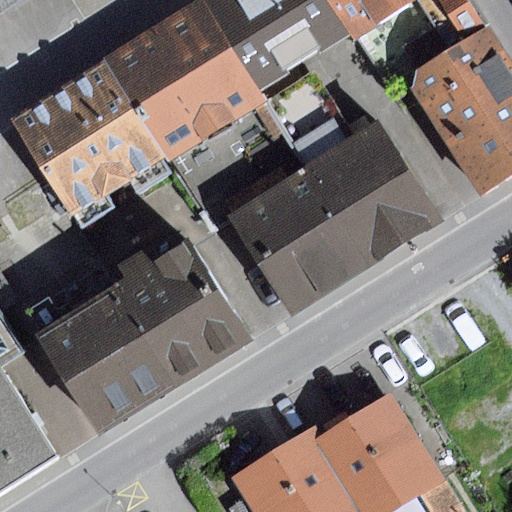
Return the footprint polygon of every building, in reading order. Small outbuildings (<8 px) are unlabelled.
[(0,0),(0,14),(23,0),(0,0)] [(329,0),(212,0),(207,3),(264,92),(352,36),(329,0)] [(470,0),(329,0),(352,36),(385,90),(421,68),(486,26),(470,0)] [(206,2),(106,66),(167,159),(215,233),(234,221),(314,169),(296,140),(264,92),(207,3),(206,2)] [(421,68),(416,92),(482,194),(511,175),(511,65),(486,26),(421,68)] [(106,66),(14,126),(74,219),(167,159),(106,66)] [(296,140),(314,169),(376,267),(445,225),(382,123),(355,139),(339,114),(296,140)] [(314,169),(234,221),(297,318),(376,267),(314,169)] [(130,284),(119,290),(181,389),(254,343),(192,246),(165,263),(154,247),(120,268),(130,284)] [(181,389),(119,290),(43,338),(105,437),(181,389)] [(0,317),(0,363),(1,363),(21,350),(0,317)] [(1,363),(0,363),(0,491),(59,458),(1,363)] [(469,511),(393,393),(320,440),(362,511),(396,511),(421,497),(430,511),(469,511)] [(315,432),(233,480),(252,511),(362,511),(320,440),(315,432)]
